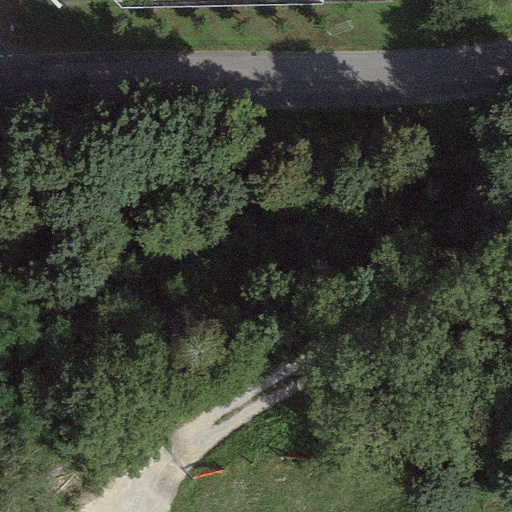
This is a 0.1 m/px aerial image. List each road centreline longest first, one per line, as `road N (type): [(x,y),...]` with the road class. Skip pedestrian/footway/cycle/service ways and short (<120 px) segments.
road 1 (tertiary): [(511,52),(0,70)]
road 2 (track): [(511,254),(159,458),(117,495),(121,511)]
